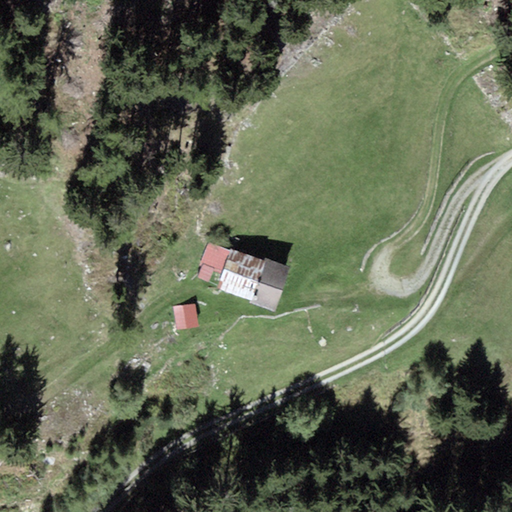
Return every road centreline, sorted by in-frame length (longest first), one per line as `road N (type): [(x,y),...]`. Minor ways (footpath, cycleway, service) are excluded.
road 1 (track): [(511,159),(489,183),(441,288),(408,332),(185,444),(100,511)]
road 2 (track): [(511,44),(454,84),(431,197),(413,231),(383,259),(385,282),(419,279),(457,201),(479,179),(495,176)]
